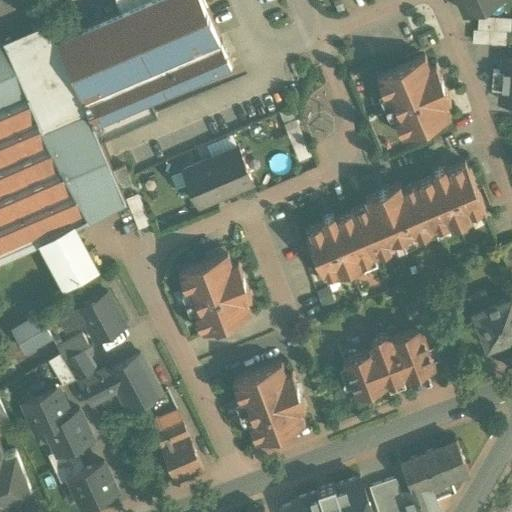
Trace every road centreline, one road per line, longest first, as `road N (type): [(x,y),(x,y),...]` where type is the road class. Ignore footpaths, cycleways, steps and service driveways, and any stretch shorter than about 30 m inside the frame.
road 1 (residential): [(244,486),(148,284),(161,243),(247,207)]
road 2 (residential): [(511,391),(244,486)]
road 3 (residential): [(437,0),(511,207)]
road 4 (residential): [(247,207),(288,321)]
